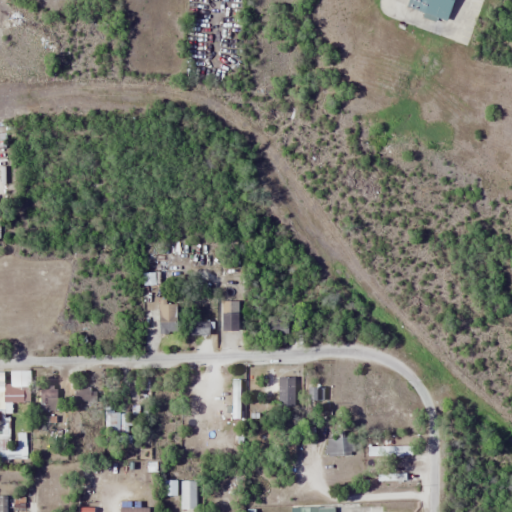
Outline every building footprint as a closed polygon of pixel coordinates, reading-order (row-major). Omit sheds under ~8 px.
[(444,20),(450,0),(405,0),(403,7),(444,20)] [(177,299),(157,299),(157,332),(177,332),(177,299)] [(218,330),(235,329),(234,311),(218,312),(218,330)] [(207,318),(188,318),(187,335),(207,335),(207,318)] [(2,403),(28,403),(28,370),(9,370),(9,386),(2,386),(2,403)] [(294,406),(294,376),(278,376),(278,406),(294,406)] [(72,387),(72,406),(99,406),(99,387),(72,387)] [(55,388),(37,388),(36,411),(55,411),(55,388)] [(215,397),(193,397),(193,414),(238,414),(238,406),(215,406),(215,397)] [(127,411),(105,411),(105,435),(127,435),(127,411)] [(325,454),(354,454),(354,433),(343,433),(343,427),(325,427),(325,454)] [(117,511),(147,511),(147,502),(118,502),(117,511)]
